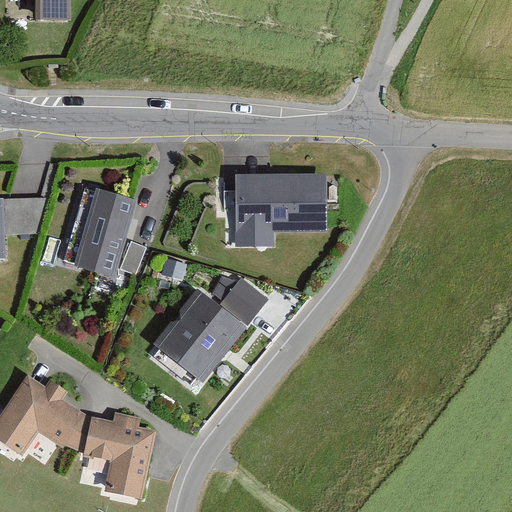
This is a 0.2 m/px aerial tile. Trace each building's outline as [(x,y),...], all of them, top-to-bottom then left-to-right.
[(72,0),(16,0),(16,10),(42,10),(42,29),(72,29),(72,0)] [(236,175),(237,246),(275,245),(275,232),(329,231),(328,173),(236,175)] [(99,190),(78,264),(118,276),(138,200),(99,190)] [(0,197),(0,256),(6,256),(6,231),(33,231),(44,195),(0,197)] [(199,291),(155,345),(204,385),(250,329),(244,324),(265,298),(243,280),(220,308),(199,291)] [(26,372),(0,412),(0,442),(23,457),(38,433),(64,449),(67,446),(83,452),(91,416),(64,399),(69,391),(51,380),(47,386),(26,372)] [(110,462),(104,491),(143,499),(157,429),(139,425),(140,418),(116,413),(115,421),(91,416),(83,452),(82,457),(110,462)]
